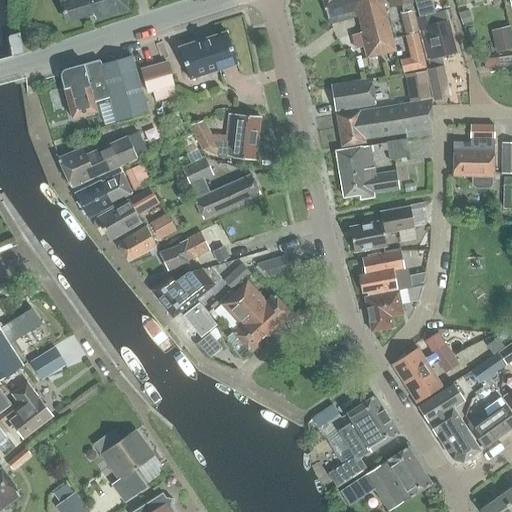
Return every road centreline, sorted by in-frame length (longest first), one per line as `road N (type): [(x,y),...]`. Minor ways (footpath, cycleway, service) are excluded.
road 1 (unclassified): [(371,363),(339,302),(269,0)]
road 2 (tertiary): [(0,71),(219,0)]
road 3 (unclassified): [(371,363),(418,323),(443,181)]
road 4 (unclassified): [(454,492),(371,363)]
